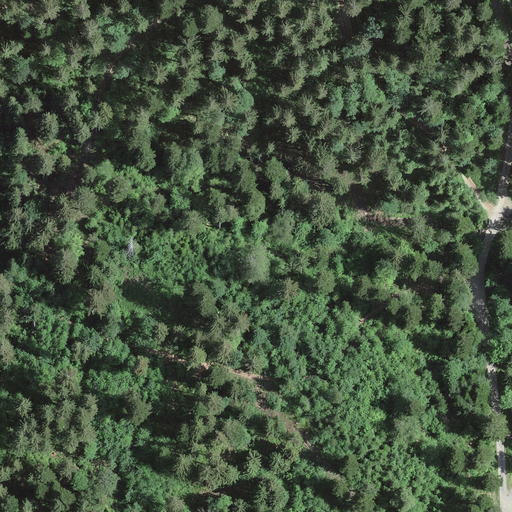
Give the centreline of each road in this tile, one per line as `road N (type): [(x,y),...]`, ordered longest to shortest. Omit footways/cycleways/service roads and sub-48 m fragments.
road 1 (track): [(497,210),(472,294),(490,364),(506,511)]
road 2 (track): [(344,0),(359,65),(452,149),(476,192),(497,210)]
